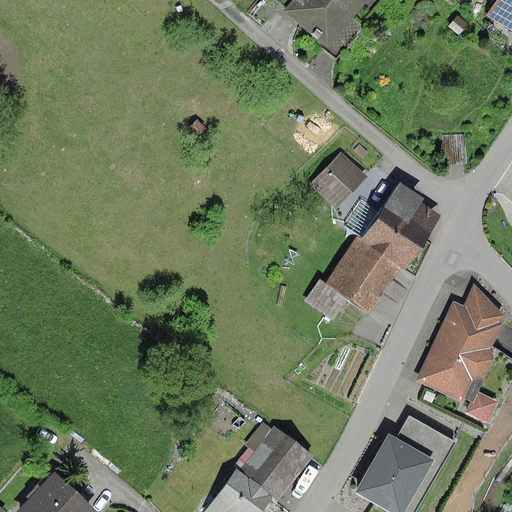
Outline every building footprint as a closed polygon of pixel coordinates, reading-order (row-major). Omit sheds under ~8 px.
[(293,0),(284,12),(336,55),(360,26),(352,19),(367,0),(293,0)] [(511,0),(499,0),(489,17),(511,31),(511,0)] [(458,17),(448,27),(457,35),(467,25),(458,17)] [(198,121),(187,129),(195,139),(206,132),(198,121)] [(464,134),(442,135),(444,164),(465,163),(464,134)] [(360,145),(354,151),(363,159),(369,153),(360,145)] [(366,176),(342,153),(311,185),(335,208),(366,176)] [(424,198),(400,184),(363,240),(357,237),(326,284),(348,300),(368,313),(402,267),(407,270),(440,217),(420,204),(424,198)] [(350,221),(363,229),(378,206),(366,197),(350,221)] [(348,300),(326,284),(320,279),(304,301),(333,321),(348,300)] [(455,312),(444,306),(410,382),(457,405),(453,413),(474,424),(482,401),(462,394),(495,318),(467,286),(455,312)] [(409,511),(450,444),(411,421),(399,442),(393,438),(360,492),(394,511),(409,511)] [(260,430),(197,509),(201,511),(257,511),(299,460),(260,430)] [(56,470),(18,511),(99,511),(100,511),(56,470)]
